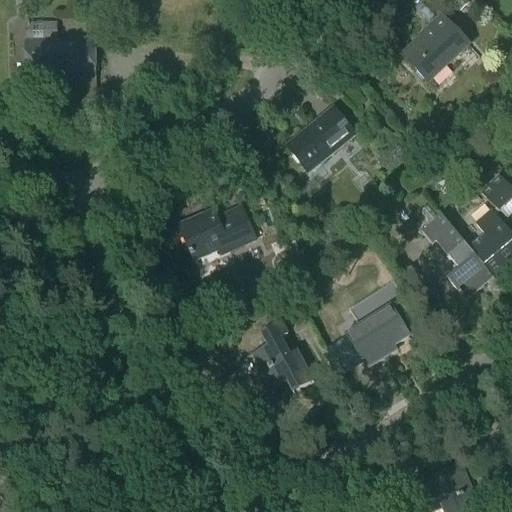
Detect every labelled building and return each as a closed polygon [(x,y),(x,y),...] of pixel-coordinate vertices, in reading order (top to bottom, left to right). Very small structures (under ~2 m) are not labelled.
[(428,85),(469,47),(442,19),(422,37),(424,39),(403,58),(428,85)] [(95,41),(26,42),(26,84),(74,83),(75,97),(95,97),(95,41)] [(335,113),(288,151),(308,175),(354,137),(335,113)] [(497,212),(493,214),(493,213),(476,227),(486,238),(469,251),(494,281),(496,284),(511,270),(511,236),(496,217),(500,215),(511,204),(511,190),(500,179),(482,197),(497,212)] [(242,211),(217,221),(214,215),(179,230),(194,263),(228,248),(231,253),(256,242),(242,211)] [(494,281),(469,251),(443,219),(422,236),(433,249),(437,245),(459,272),(447,282),(465,304),(494,281)] [(391,311),(347,339),(368,372),(388,359),(385,355),(408,339),(391,311)] [(313,386),(306,373),(297,355),(289,358),(281,342),(288,338),(281,326),(261,336),(268,349),(252,357),(271,392),(286,384),(293,396),(313,386)] [(431,482),(432,483),(417,490),(426,511),(437,511),(443,509),(444,511),(471,511),(478,510),(461,469),(431,482)] [(407,491),(388,499),(393,511),(399,511),(413,506),(407,491)]
